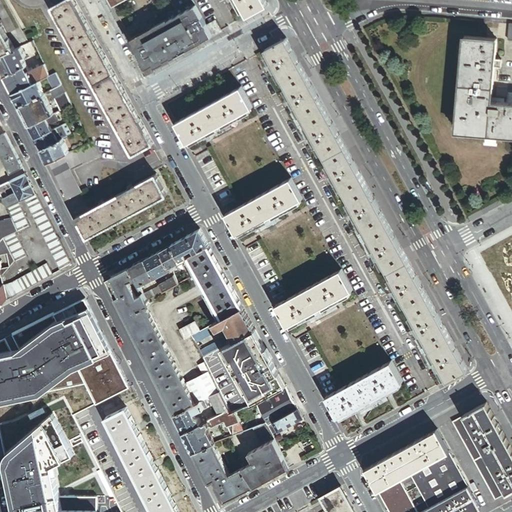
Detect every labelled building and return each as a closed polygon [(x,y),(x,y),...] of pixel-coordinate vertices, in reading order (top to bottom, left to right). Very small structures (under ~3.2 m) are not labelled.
[(133,156),(154,144),(74,0),(66,0),(52,8),(133,156)] [(172,0),(177,9),(180,14),(197,5),(194,0),(172,0)] [(269,5),(265,0),(238,0),(248,17),(269,5)] [(132,41),(141,57),(145,64),(152,60),(156,68),(214,36),(209,26),(197,5),(180,14),(170,20),(169,19),(158,25),(155,27),(155,28),(132,41)] [(180,14),(177,9),(156,21),(158,25),(169,19),(170,20),(180,14)] [(0,56),(15,49),(0,21),(0,56)] [(214,36),(222,31),(216,21),(209,26),(214,36)] [(465,37),(464,46),(462,77),(457,131),(511,135),(511,103),(492,102),(495,67),(496,60),(497,40),(465,37)] [(287,38),(266,50),(448,381),(468,370),(287,38)] [(21,46),(15,49),(0,56),(0,65),(6,77),(22,69),(27,66),(23,58),(26,57),(23,50),(21,46)] [(152,60),(145,64),(149,72),(156,68),(152,60)] [(50,76),(45,65),(29,73),(34,84),(40,81),(49,77),(50,76)] [(14,94),(34,84),(29,73),(25,75),(22,69),(6,77),(14,94)] [(50,77),(50,76),(49,77),(55,89),(63,85),(59,78),(58,78),(52,81),(50,77)] [(43,86),(40,81),(34,84),(14,94),(20,106),(44,94),(41,87),(43,86)] [(73,105),(63,85),(55,89),(51,91),(61,111),(73,105)] [(242,87),(177,123),(188,144),(254,108),(242,87)] [(54,114),(44,94),(20,106),(30,126),(54,114)] [(55,113),(54,114),(30,126),(37,139),(53,131),(51,125),(59,121),(55,113)] [(73,134),(67,123),(63,126),(68,137),(73,134)] [(68,137),(63,126),(57,129),(60,134),(57,135),(58,137),(61,136),(62,139),(63,139),(68,137)] [(57,129),(53,131),(37,139),(42,150),(62,139),(61,136),(58,137),(57,135),(60,134),(57,129)] [(0,154),(10,175),(23,168),(6,133),(0,136),(0,154)] [(42,150),(49,163),(70,152),(63,139),(62,139),(42,150)] [(49,163),(68,200),(82,193),(71,170),(100,155),(93,141),(70,152),(49,163)] [(37,194),(27,173),(0,186),(0,192),(0,193),(14,186),(17,193),(3,200),(7,209),(19,203),(26,200),(37,194)] [(77,218),(88,239),(168,196),(157,175),(134,187),(128,190),(105,203),(100,206),(77,218)] [(293,178),(227,214),(238,235),(304,199),(293,178)] [(26,200),(61,271),(72,265),(37,194),(26,200)] [(31,227),(19,203),(7,209),(12,219),(19,232),(19,233),(31,227)] [(0,234),(3,241),(4,239),(17,233),(19,232),(12,219),(0,221),(0,234)] [(201,230),(172,245),(181,262),(189,257),(210,246),(201,230)] [(0,277),(2,278),(15,262),(16,263),(28,257),(17,233),(4,239),(3,241),(0,243),(0,277)] [(181,262),(172,245),(161,251),(170,268),(181,262)] [(224,273),(210,246),(189,257),(204,284),(208,292),(223,319),(243,308),(229,281),(224,273)] [(170,268),(161,251),(145,259),(156,277),(162,274),(168,270),(169,274),(173,272),(170,268)] [(145,259),(129,268),(130,268),(141,289),(144,287),(143,285),(156,277),(145,259)] [(47,264),(19,280),(25,291),(53,275),(47,264)] [(175,414),(196,403),(186,384),(148,307),(151,305),(148,300),(148,301),(145,295),(141,289),(130,268),(112,278),(122,296),(117,298),(175,414)] [(342,269),(277,305),(288,326),(354,290),(342,269)] [(166,281),(162,274),(156,277),(159,284),(166,281)] [(164,292),(179,284),(175,276),(166,281),(159,284),(161,287),(164,292)] [(4,285),(7,300),(25,291),(19,280),(11,284),(4,285)] [(161,287),(145,295),(148,301),(148,300),(164,292),(161,287)] [(255,329),(243,308),(223,319),(201,331),(191,336),(196,344),(227,327),(235,341),(255,329)] [(0,357),(0,404),(45,396),(83,372),(112,353),(92,310),(61,322),(24,352),(0,357)] [(191,336),(201,331),(196,322),(181,330),(186,339),(191,336)] [(229,344),(222,347),(254,404),(257,403),(287,387),(278,371),(275,366),(269,354),(255,329),(235,341),(229,344)] [(226,339),(201,353),(203,358),(222,347),(229,344),(226,339)] [(112,353),(83,372),(98,403),(130,388),(112,353)] [(393,361),(327,397),(339,418),(404,382),(393,361)] [(205,375),(210,372),(206,363),(200,366),(205,375)] [(220,391),(210,372),(205,375),(186,384),(196,403),(201,401),(203,400),(210,396),(220,391)] [(299,408),(287,387),(257,403),(267,423),(268,425),(274,422),(299,408)] [(229,410),(220,391),(210,396),(219,415),(221,414),(229,410)] [(201,401),(196,403),(175,414),(184,432),(201,424),(198,417),(196,417),(194,413),(204,408),(204,407),(201,401)] [(267,423),(257,403),(254,404),(235,412),(239,420),(236,422),(234,423),(238,434),(253,429),(267,423)] [(508,493),(508,494),(511,491),(511,448),(487,403),(465,415),(465,416),(508,493)] [(105,418),(153,511),(179,511),(127,407),(105,418)] [(304,418),(299,408),(274,422),(280,431),(304,418)] [(236,422),(232,414),(229,410),(221,414),(225,421),(228,426),(234,423),(236,422)] [(76,456),(55,412),(10,457),(8,464),(18,511),(102,511),(100,497),(62,497),(56,467),(76,456)] [(219,415),(206,421),(209,427),(213,427),(225,421),(221,414),(219,415)] [(508,493),(465,416),(454,422),(496,499),(508,493)] [(206,421),(201,424),(184,432),(194,452),(214,444),(208,430),(209,427),(206,421)] [(233,436),(238,434),(234,423),(228,426),(233,436)] [(282,453),(268,425),(267,423),(253,429),(262,446),(249,453),(254,463),(243,468),(255,487),(290,468),(282,453)] [(366,469),(379,491),(401,479),(411,473),(414,471),(450,452),(438,430),(366,469)] [(230,475),(214,444),(194,452),(209,482),(214,480),(225,502),(255,487),(243,468),(230,475)] [(414,471),(411,473),(418,486),(430,508),(433,506),(469,486),(450,452),(414,471)] [(401,479),(379,491),(390,511),(419,511),(408,491),(401,479)] [(418,486),(408,491),(419,511),(422,511),(430,508),(418,486)] [(475,511),(481,509),(469,486),(433,506),(430,508),(422,511),(475,511)] [(354,511),(341,487),(322,497),(330,511),(354,511)]
